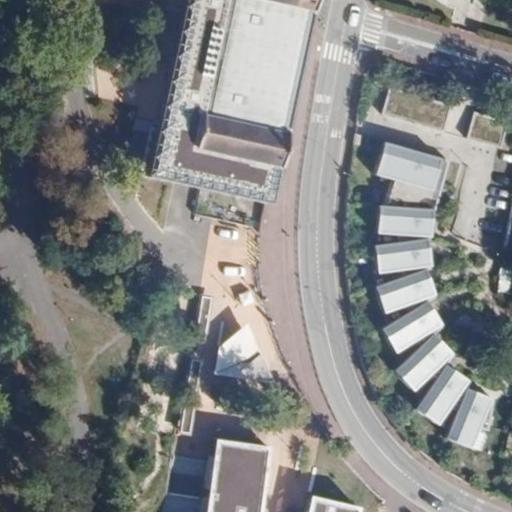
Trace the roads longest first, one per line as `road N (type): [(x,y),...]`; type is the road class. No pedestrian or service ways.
road 1 (tertiary): [(344,23),(321,142),(317,254),(328,352),(355,419),(411,480),(464,511)]
road 2 (residential): [(511,72),(344,23)]
